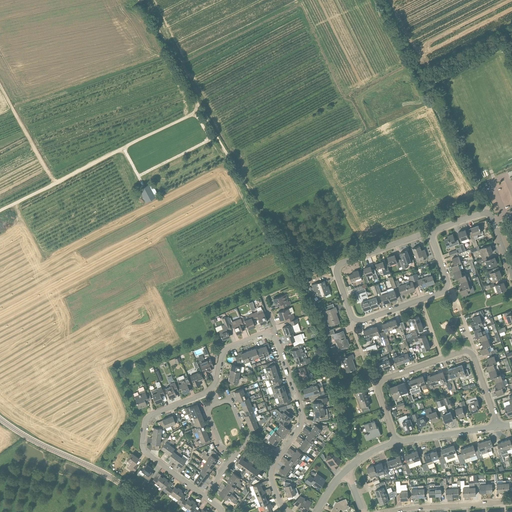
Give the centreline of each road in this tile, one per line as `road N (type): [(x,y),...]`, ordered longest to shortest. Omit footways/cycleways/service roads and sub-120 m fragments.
road 1 (residential): [(357,462),(301,284),(139,0)]
road 2 (unclassified): [(487,213),(379,0)]
road 3 (track): [(0,211),(197,104)]
road 4 (tertiary): [(160,511),(0,419)]
road 5 (residential): [(204,496),(142,445),(146,418),(210,390)]
road 6 (residential): [(354,320),(340,281),(343,265),(430,233)]
road 7 (residential): [(271,337),(301,416),(276,458)]
road 8 (residential): [(388,511),(511,502)]
